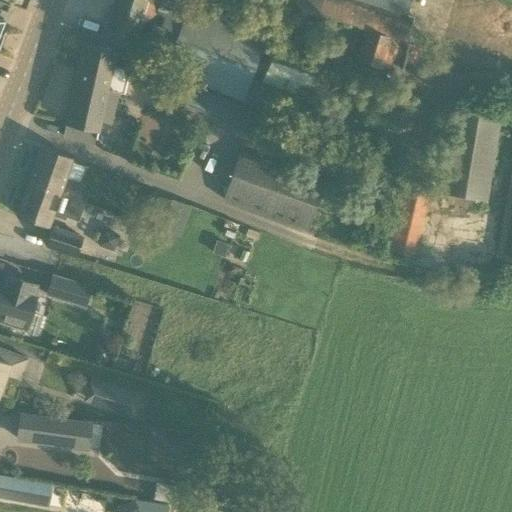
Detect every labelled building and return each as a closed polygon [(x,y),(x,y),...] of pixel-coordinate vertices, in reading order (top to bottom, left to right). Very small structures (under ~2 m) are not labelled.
[(0,0),(0,27),(3,19),(0,19),(0,10),(1,9),(5,10),(8,3),(5,2),(0,0)] [(160,0),(114,0),(105,31),(136,40),(142,20),(152,23),(160,1),(160,0)] [(160,0),(160,1),(157,11),(188,21),(182,35),(152,23),(141,55),(170,67),(169,72),(240,105),(250,78),(260,49),(266,34),(193,6),(179,2),(173,0),(160,0)] [(311,12),(366,30),(401,42),(406,44),(407,37),(413,18),(404,15),(409,0),(274,0),(293,6),(290,15),(308,21),(311,12)] [(366,30),(355,61),(382,69),(383,66),(388,68),(394,49),(398,50),(401,42),(366,30)] [(273,54),(261,83),(291,94),(318,105),(334,62),(278,40),(273,54)] [(114,50),(83,43),(65,124),(97,131),(99,120),(109,122),(116,92),(122,94),(128,69),(110,66),(114,50)] [(250,78),(240,105),(281,121),(291,94),(261,83),(250,78)] [(182,111),(198,118),(209,92),(193,85),(182,111)] [(209,92),(198,118),(217,127),(229,101),(209,92)] [(229,101),(217,127),(254,144),(265,118),(229,101)] [(486,201),(500,118),(453,110),(439,193),(486,201)] [(65,124),(63,136),(94,142),(97,131),(65,124)] [(71,160),(60,156),(41,149),(17,216),(36,223),(47,227),(51,216),(64,221),(65,218),(78,222),(88,192),(79,188),(81,183),(79,182),(65,177),(71,160)] [(307,229),(325,182),(240,151),(223,199),(307,229)] [(511,158),(496,259),(511,261),(511,158)] [(398,191),(383,252),(413,259),(430,186),(400,180),(385,176),(383,187),(398,191)] [(171,200),(160,231),(179,238),(190,207),(171,200)] [(76,257),(82,238),(52,227),(45,246),(76,257)] [(216,240),(212,253),(225,257),(229,244),(216,240)] [(0,322),(25,330),(35,296),(33,296),(36,285),(4,275),(1,286),(0,285),(0,322)] [(52,275),(46,295),(84,306),(90,287),(52,275)] [(27,359),(0,348),(0,390),(6,375),(19,380),(27,359)] [(142,394),(130,390),(91,378),(84,402),(135,418),(142,394)] [(20,415),(17,441),(74,448),(76,422),(20,415)] [(0,476),(0,497),(15,500),(31,503),(35,483),(19,480),(0,476)] [(116,511),(136,511),(130,500),(115,509),(116,511)]
